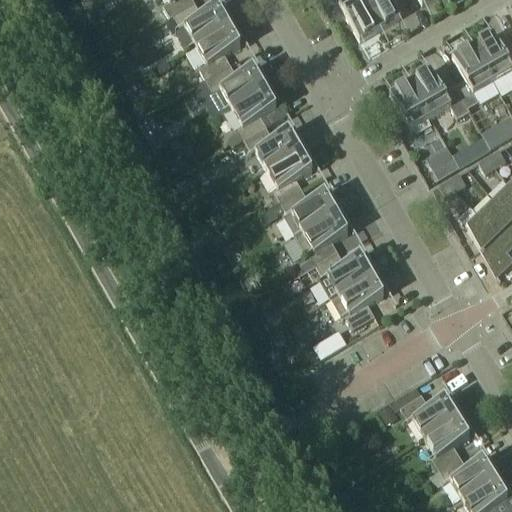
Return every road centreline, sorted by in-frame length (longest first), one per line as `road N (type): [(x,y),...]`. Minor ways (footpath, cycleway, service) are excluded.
road 1 (unclassified): [(0,92),(241,511)]
road 2 (residential): [(461,323),(327,98)]
road 3 (residential): [(327,98),(497,0)]
road 4 (residential): [(316,408),(461,323)]
